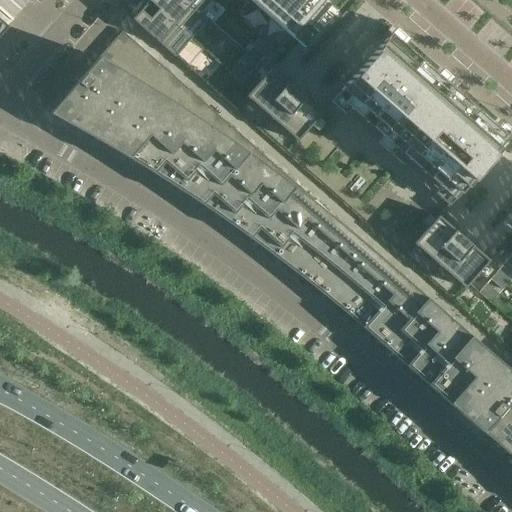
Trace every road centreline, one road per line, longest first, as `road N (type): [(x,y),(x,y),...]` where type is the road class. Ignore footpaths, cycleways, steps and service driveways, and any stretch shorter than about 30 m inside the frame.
road 1 (residential): [(511,495),(233,257),(0,119)]
road 2 (primary): [(195,511),(0,392)]
road 3 (residential): [(88,0),(0,103)]
road 4 (residential): [(416,0),(511,84)]
